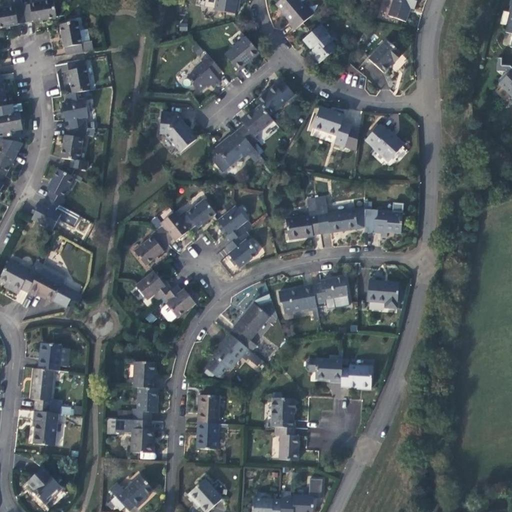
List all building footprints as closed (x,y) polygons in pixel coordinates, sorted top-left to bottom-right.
[(22,6),(25,23),(38,20),(44,20),(57,17),(54,0),(22,6)] [(216,0),(215,10),(235,14),(237,0),(216,0)] [(299,0),(281,0),(276,4),(292,22),(290,23),(295,30),(314,15),(309,8),(306,9),(299,0)] [(383,0),(379,13),(386,15),(390,0),(383,0)] [(391,0),(392,0),(393,1),(389,16),(406,21),(410,8),(415,9),(417,0),(391,0)] [(13,25),(25,23),(22,6),(0,9),(0,27),(6,27),(13,25)] [(65,56),(93,50),(91,42),(82,43),(77,21),(60,24),(61,35),(63,42),(65,56)] [(322,25),(304,40),(314,53),(312,55),(319,63),(338,49),(332,42),(334,40),(322,25)] [(259,53),(245,37),(224,55),(238,71),(259,53)] [(386,40),(369,59),(383,72),(393,61),(395,64),(403,55),(386,40)] [(216,75),(221,71),(207,54),(201,59),(204,62),(187,77),(200,92),(210,84),(213,88),(221,81),(216,75)] [(84,59),(67,62),(69,76),(71,82),(72,93),(78,92),(91,90),(84,59)] [(498,80),(499,84),(511,96),(511,100),(511,69),(510,70),(505,76),(502,76),(498,80)] [(275,84),(256,100),(260,106),(268,116),(287,101),(287,100),(288,101),(295,96),(283,81),(277,86),(275,84)] [(68,121),(69,128),(87,128),(86,118),(89,117),(85,100),(79,100),(78,92),(72,93),(66,95),(67,103),(62,104),(63,110),(64,116),(65,121),(68,121)] [(300,102),(295,96),(288,101),(287,100),(287,101),(292,108),(300,102)] [(14,113),(13,104),(7,105),(1,107),(2,115),(0,115),(0,133),(2,133),(4,140),(19,142),(18,139),(21,138),(20,130),(23,129),(22,124),(20,117),(20,112),(14,113)] [(245,124),(238,130),(252,145),(259,139),(256,136),(273,121),(268,116),(260,106),(242,121),(245,124)] [(359,137),(356,136),(349,133),(353,123),(343,120),(345,115),(320,107),(314,128),(337,135),(334,143),(345,146),(352,149),(357,150),(359,137)] [(176,113),(161,112),(160,134),(165,134),(181,153),(197,140),(191,133),(192,131),(176,113)] [(395,139),(380,125),(367,139),(374,145),(373,146),(390,161),(404,145),(396,138),(395,139)] [(87,128),(69,128),(68,135),(65,135),(64,141),(63,146),(61,159),(80,162),(82,138),(86,138),(87,128)] [(252,145),(238,130),(230,136),(232,138),(225,144),(223,142),(216,147),(230,166),(241,158),(242,159),(251,152),(253,155),(250,158),(254,163),(261,157),(252,145)] [(17,146),(19,142),(4,140),(0,146),(0,173),(5,176),(11,166),(14,159),(20,148),(17,146)] [(50,192),(47,198),(62,206),(65,200),(63,198),(75,177),(58,168),(47,189),(50,192)] [(315,199),(321,233),(331,232),(331,233),(358,228),(354,209),(328,213),(326,197),(315,199)] [(34,213),(32,219),(53,230),(61,214),(58,212),(62,206),(47,198),(43,205),(40,203),(38,207),(34,213)] [(178,217),(189,232),(195,226),(198,229),(202,224),(208,220),(216,213),(205,199),(187,214),(185,212),(178,217)] [(313,234),(321,233),(315,199),(307,200),(310,215),(286,219),(290,240),(313,236),(313,234)] [(235,207),(217,221),(221,225),(225,230),(229,234),(226,237),(231,243),(247,230),(253,226),(237,205),(235,207)] [(372,219),(372,220),(374,221),(373,233),(388,234),(388,232),(402,233),(403,213),(365,210),(365,218),(372,219)] [(176,241),(189,232),(178,217),(174,212),(161,223),(162,225),(156,230),(167,244),(173,239),(176,241)] [(372,219),(365,218),(365,233),(373,233),(374,221),(372,220),(372,219)] [(162,248),(167,244),(156,230),(151,234),(152,235),(135,251),(146,265),(155,258),(161,254),(164,250),(162,248)] [(231,243),(227,246),(231,251),(228,254),(232,258),(237,264),(240,269),(258,254),(247,239),(251,236),(247,230),(231,243)] [(22,288),(29,291),(43,264),(36,261),(31,271),(9,260),(0,276),(0,279),(13,286),(11,290),(19,294),(22,288)] [(485,271),(467,278),(478,306),(489,302),(490,306),(500,332),(511,362),(511,364),(511,272),(508,262),(485,271)] [(29,291),(28,292),(36,296),(38,293),(67,308),(68,306),(71,300),(79,304),(84,295),(62,284),(66,276),(43,264),(29,291)] [(157,275),(154,271),(135,286),(147,300),(151,305),(159,300),(164,296),(172,289),(168,283),(166,285),(163,282),(157,275)] [(322,283),(313,285),(317,304),(326,302),(325,299),(348,294),(344,277),(321,282),(322,283)] [(399,283),(369,281),(368,301),(385,303),(385,307),(397,308),(399,283)] [(182,291),(178,285),(172,289),(164,296),(168,301),(166,304),(177,318),(196,303),(192,299),(188,293),(185,289),(182,291)] [(314,319),(319,318),(317,304),(313,285),(304,287),(304,288),(289,291),(278,293),(280,304),(283,305),(285,314),(293,312),(312,308),(314,319)] [(235,329),(230,334),(248,347),(251,351),(256,345),(250,341),(270,317),(254,304),(234,328),(235,329)] [(67,308),(64,314),(70,317),(74,309),(68,306),(67,308)] [(248,347),(230,334),(219,347),(221,348),(215,356),(205,367),(207,369),(205,372),(210,376),(212,376),(214,374),(216,372),(219,374),(222,375),(229,368),(230,368),(241,356),(248,347)] [(42,343),(39,368),(55,370),(59,371),(62,345),(42,343)] [(246,360),(247,358),(253,352),(251,351),(248,347),(241,356),(246,360)] [(256,365),(262,359),(253,352),(247,358),(256,365)] [(342,360),(338,359),(310,358),(306,362),(306,369),(309,372),(316,372),(315,378),(329,379),(330,382),(341,382),(342,369),(342,360)] [(135,361),(133,387),(138,387),(156,388),(156,379),(155,379),(156,362),(135,361)] [(341,382),(341,386),(362,386),(362,387),(371,388),(373,367),(349,365),(349,369),(342,369),(341,382)] [(36,399),(34,410),(58,413),(60,413),(61,402),(51,401),(55,370),(39,368),(35,368),(31,399),(36,399)] [(157,413),(159,388),(156,388),(138,387),(137,410),(124,410),(123,419),(151,420),(152,412),(157,413)] [(275,426),(295,427),(295,421),(293,420),(293,413),(295,413),(296,399),(281,399),(282,393),(273,393),(272,426),(275,426)] [(200,395),(198,422),(218,423),(220,396),(200,395)] [(480,409),(449,417),(455,438),(486,429),(480,409)] [(58,413),(34,410),(33,420),(36,420),(33,444),(55,446),(58,413)] [(151,429),(151,420),(123,419),(117,419),(117,431),(132,431),(131,451),(154,453),(155,443),(153,443),(154,429),(151,429)] [(218,423),(198,422),(197,448),(217,449),(218,423)] [(295,436),(295,427),(275,426),(275,435),(280,436),(279,460),(298,461),(300,436),(295,436)] [(63,487),(43,466),(28,481),(35,489),(36,488),(40,492),(38,495),(46,504),(63,487)] [(116,496),(111,500),(116,505),(119,508),(124,504),(129,510),(135,506),(137,507),(144,502),(143,500),(154,490),(141,475),(124,490),(118,483),(110,490),(114,494),(116,496)] [(309,478),(308,492),(322,493),(323,479),(309,478)] [(206,511),(222,499),(205,479),(189,494),(196,503),(198,501),(206,511)] [(281,499),(280,511),(313,511),(314,497),(291,495),(291,492),(282,492),(281,499)] [(280,511),(281,499),(254,498),(252,511),(280,511)] [(116,505),(111,500),(107,505),(111,510),(116,505)]
